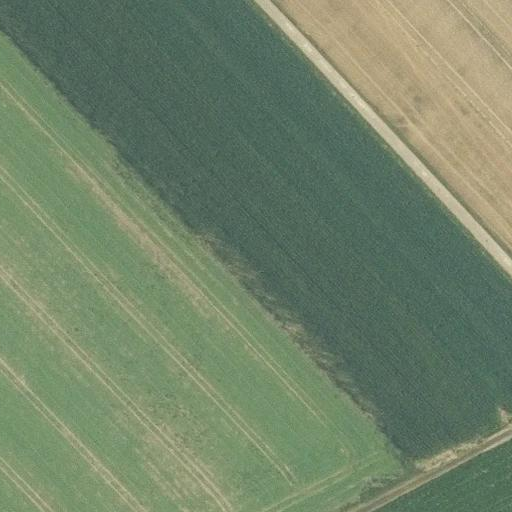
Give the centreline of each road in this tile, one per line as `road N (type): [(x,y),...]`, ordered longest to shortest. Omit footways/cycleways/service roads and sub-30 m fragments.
road 1 (track): [(511,274),(257,0)]
road 2 (track): [(402,511),(511,453)]
